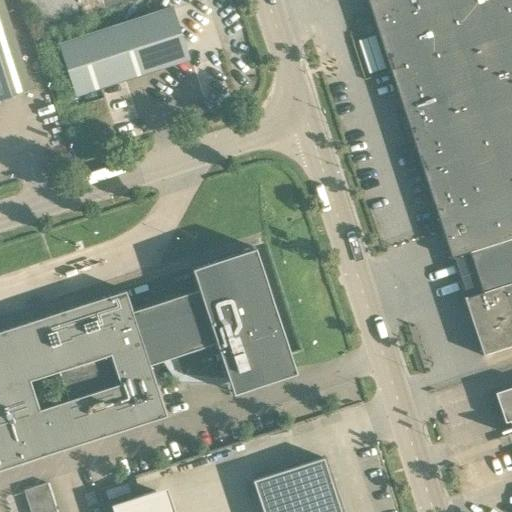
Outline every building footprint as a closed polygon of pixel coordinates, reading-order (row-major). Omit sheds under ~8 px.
[(1,0),(0,0),(0,100),(31,90),(1,0)] [(511,0),(366,0),(371,16),(390,72),(440,226),(442,231),(450,259),(453,258),(465,297),(511,281),(511,0)] [(60,47),(76,94),(187,58),(171,11),(60,47)] [(0,331),(0,469),(165,416),(148,365),(215,343),(232,394),(295,373),(254,248),(191,269),(197,290),(131,311),(124,291),(0,331)] [(511,281),(465,297),(463,298),(463,300),(464,299),(482,353),(483,354),(482,355),(482,356),(483,356),(484,356),(484,355),(511,345),(511,281)] [(511,388),(495,394),(507,431),(511,429),(511,388)] [(252,481),(262,511),(340,511),(323,458),(252,481)] [(24,492),(30,511),(56,511),(47,484),(24,492)] [(158,511),(153,495),(111,509),(112,511),(158,511)]
